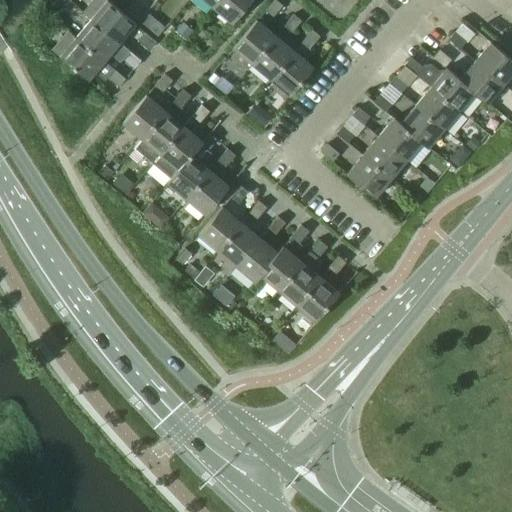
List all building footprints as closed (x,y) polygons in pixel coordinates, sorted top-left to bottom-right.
[(91,19),(119,42),(135,23),(107,0),(93,0),(83,12),(91,19)] [(218,0),(213,7),(232,23),(251,0),(218,0)] [(273,0),(265,10),(273,16),(282,5),(276,0),(273,0)] [(284,25),(291,32),(301,20),(293,14),(284,25)] [(76,37),(104,60),(119,42),(91,19),(76,37)] [(233,48),(252,64),(275,36),(256,20),(233,48)] [(270,79),(290,95),(313,67),(305,60),(311,54),(310,47),(319,36),(312,29),(294,51),(270,79)] [(108,76),(119,86),(125,78),(104,60),(76,37),(68,30),(52,50),(88,79),(95,71),(105,79),(108,76)] [(448,39),(460,48),(466,41),(455,31),(448,39)] [(138,40),(150,49),(156,42),(145,32),(138,40)] [(252,64),(270,79),(294,51),(275,36),(252,64)] [(474,61),(502,84),(511,72),(511,59),(490,41),(474,61)] [(123,58),(134,68),(141,60),(129,50),(123,58)] [(433,57),(444,67),(451,59),(439,50),(433,57)] [(458,110),(473,92),(474,91),(459,79),(460,78),(446,67),(442,73),(430,63),(424,65),(422,67),(411,57),(404,65),(430,86),(458,110)] [(474,91),(473,92),(486,103),(502,84),(474,61),(460,78),(459,79),(474,91)] [(155,85),(163,91),(172,80),(165,73),(155,85)] [(389,83),(400,93),(407,85),(395,76),(389,83)] [(415,105),(443,128),(458,110),(430,86),(415,105)] [(134,147),(153,162),(160,154),(184,126),(176,120),(182,113),(181,107),(191,95),(183,89),(165,110),(141,138),(134,147)] [(122,122),(141,138),(165,110),(146,94),(122,122)] [(374,102),(385,111),(391,103),(380,94),(374,102)] [(192,116),(200,122),(209,111),(201,104),(192,116)] [(421,141),(421,142),(427,147),(443,128),(415,105),(400,123),(421,141)] [(352,114),(363,124),(369,116),(358,107),(352,114)] [(378,136),(406,160),(421,142),(421,141),(400,123),(394,117),(378,136)] [(336,133),(347,142),(354,135),(342,125),(336,133)] [(153,162),(170,177),(178,168),(178,169),(191,154),(191,155),(203,142),(202,141),(184,126),(160,154),(153,162)] [(167,182),(186,198),(209,170),(202,164),(211,153),(208,150),(216,139),(209,133),(202,141),(203,142),(191,155),(191,154),(178,169),(178,168),(170,177),(167,182)] [(362,155),(390,178),(406,160),(378,136),(362,155)] [(321,151),(332,161),(338,153),(327,144),(321,151)] [(218,160),(225,166),(235,155),(227,148),(218,160)] [(346,174),(374,197),(390,178),(362,155),(346,174)] [(186,198),(205,214),(228,186),(209,170),(186,198)] [(231,197),(238,203),(248,192),(240,185),(231,197)] [(249,212),(257,218),(266,207),(259,201),(249,212)] [(198,234),(217,250),(241,222),(221,206),(198,234)] [(267,227),(275,234),(285,222),(277,216),(267,227)] [(217,250),(236,265),(259,237),(241,222),(217,250)] [(260,275),(278,290),(301,262),(293,255),(302,245),(299,243),(309,231),(301,225),(283,246),(282,246),(277,252),(277,253),(259,274),(260,275)] [(255,281),(260,275),(259,274),(277,253),(277,252),(259,237),(236,265),(255,281)] [(310,252),(317,258),(327,247),(319,240),(310,252)] [(278,290),(296,305),(320,277),(312,270),(320,260),(317,258),(310,252),(301,262),(278,290)] [(328,267),(336,273),(345,262),(338,256),(328,267)] [(296,305),(315,321),(339,293),(320,277),(296,305)]
